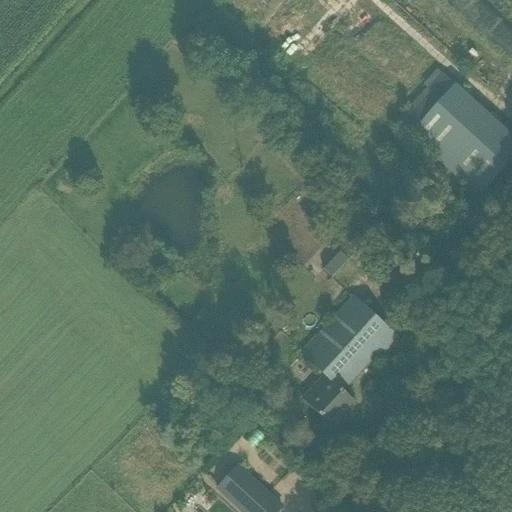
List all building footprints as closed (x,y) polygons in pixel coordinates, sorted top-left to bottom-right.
[(478,198),(511,159),(511,136),(436,70),(430,77),(434,80),(397,123),(478,198)] [(401,172),(382,195),(400,210),(419,186),(401,172)] [(363,213),(335,244),(357,264),(385,232),(363,213)] [(310,407),(321,417),(335,430),(347,417),(343,414),(354,402),(343,391),(367,365),(373,371),(400,341),(385,327),(353,298),(301,356),(331,383),(310,407)] [(229,349),(247,367),(258,356),(240,338),(229,349)] [(278,511),(282,508),(238,467),(217,489),(242,511),(278,511)]
